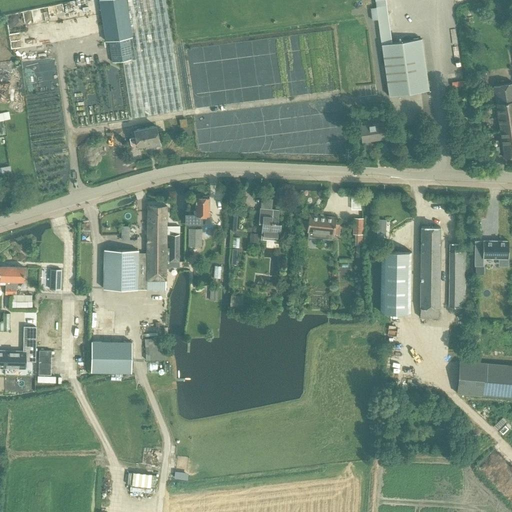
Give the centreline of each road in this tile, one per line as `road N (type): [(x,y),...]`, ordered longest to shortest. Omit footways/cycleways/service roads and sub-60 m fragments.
road 1 (tertiary): [(0,220),(201,166),(511,177)]
road 2 (unknown): [(55,214),(73,259),(72,368),(85,404)]
road 3 (track): [(158,511),(165,433),(140,375)]
road 4 (track): [(511,450),(424,366)]
